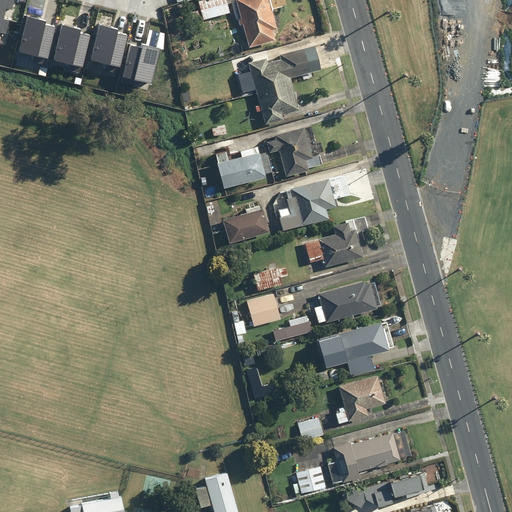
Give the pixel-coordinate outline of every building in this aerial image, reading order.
[(62,0),(67,8),(63,10),(67,15),(89,0),(62,0)] [(228,0),(198,0),(195,1),(199,19),(231,11),(228,0)] [(276,29),(280,28),(274,9),(286,5),(284,0),(238,0),(242,15),(236,17),(238,23),(244,22),(251,46),(279,38),(276,29)] [(25,11),(16,50),(45,57),(53,23),(43,21),(44,16),(25,11)] [(101,17),(92,56),(120,63),(129,29),(119,27),(120,22),(101,17)] [(60,21),(50,59),(79,66),(87,32),(77,30),(79,25),(60,21)] [(122,74),(151,81),(160,42),(141,38),(140,42),(130,40),(122,74)] [(268,124),(289,118),(287,112),(302,107),(293,78),(322,70),(314,44),(232,69),(237,83),(254,78),(268,124)] [(227,124),(212,127),(213,135),(228,132),(227,124)] [(308,125),(277,132),(277,136),(267,138),(270,151),(281,149),(287,174),(313,168),(310,158),(316,157),(308,125)] [(263,149),(218,159),(224,185),(269,175),(263,149)] [(280,216),(284,231),(332,219),(330,210),(340,207),(339,200),(351,197),(345,173),(289,187),(291,196),(287,197),(291,213),(280,216)] [(265,206),(224,217),(231,241),(272,230),(265,206)] [(346,218),(347,220),(335,223),(337,231),(307,239),(312,260),(323,257),(325,266),(328,265),(367,255),(357,215),(346,218)] [(281,266),(254,272),(258,289),(284,282),(281,266)] [(322,303),(315,304),(321,322),(345,315),(346,318),(357,315),(356,311),(381,304),(372,276),(319,292),(322,303)] [(276,292),(247,300),(253,325),(282,318),(276,292)] [(295,317),(295,316),(289,314),(288,320),(285,319),(283,333),(289,335),(291,325),(302,327),(304,319),(295,317)] [(395,346),(388,318),(338,331),(341,344),(331,347),(335,360),(348,357),(353,373),(376,367),(372,353),(395,346)] [(300,367),(273,371),(275,384),(302,380),(300,367)] [(370,406),(388,401),(380,372),(340,383),(346,404),(335,407),(339,421),(372,412),(370,406)] [(320,416),(295,423),(301,441),(325,434),(320,416)] [(336,445),(340,459),(330,462),(335,481),(341,480),(364,474),(363,468),(403,458),(402,455),(413,453),(407,427),(336,445)] [(426,475),(417,459),(344,481),(349,498),(426,475)] [(298,468),(301,481),(288,484),(291,495),(328,486),(322,462),(298,468)] [(239,511),(227,470),(203,477),(213,511),(239,511)] [(435,511),(441,510),(432,485),(356,511),(435,511)] [(126,511),(123,494),(67,503),(67,511),(126,511)]
